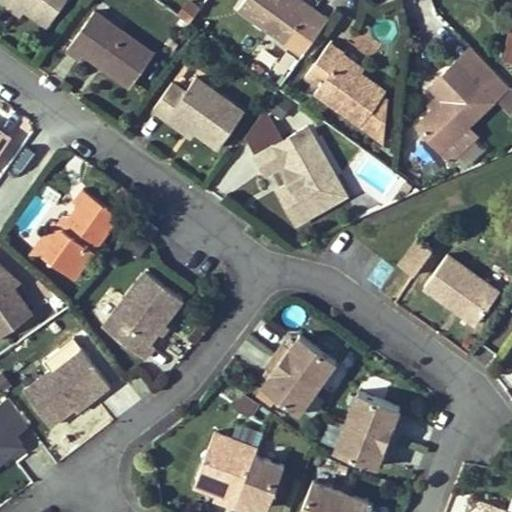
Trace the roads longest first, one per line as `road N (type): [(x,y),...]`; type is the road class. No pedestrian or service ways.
road 1 (residential): [(0,60),(207,206),(267,261)]
road 2 (residential): [(124,511),(110,485),(121,446),(203,372),(244,313),(267,261)]
road 3 (residential): [(267,261),(294,259),(344,290),(461,371),(466,395)]
road 4 (residential): [(466,395),(431,511)]
